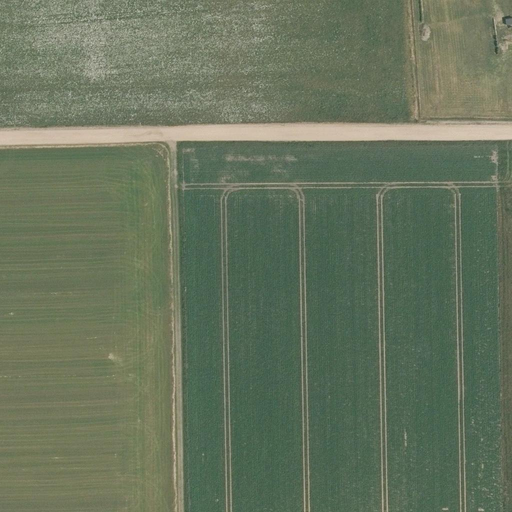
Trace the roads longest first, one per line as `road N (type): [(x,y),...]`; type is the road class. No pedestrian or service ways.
road 1 (track): [(0,137),(511,131)]
road 2 (track): [(172,134),(179,511)]
